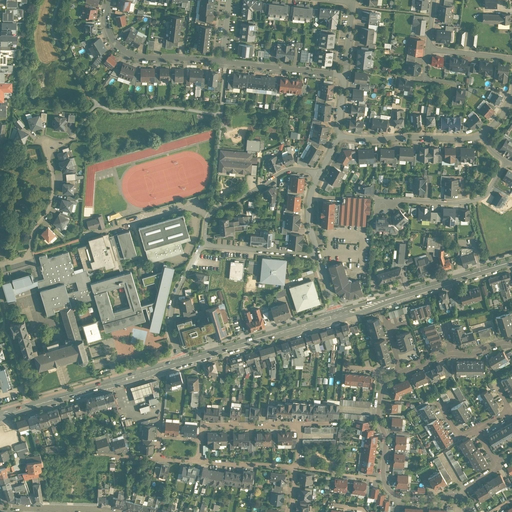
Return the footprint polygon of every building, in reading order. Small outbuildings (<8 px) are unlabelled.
[(124,0),(118,0),(117,7),(122,8),(122,9),(124,9),(129,9),(130,2),(130,1),(124,0)] [(255,0),(243,0),(242,10),(243,10),(242,16),(251,17),(252,13),(252,9),(260,10),(261,1),(256,0),(255,0)] [(417,8),(426,9),(427,0),(415,0),(415,2),(416,3),(416,6),(417,8)] [(97,9),(88,8),(88,5),(86,4),(85,7),(84,7),(83,12),(84,12),(83,17),(89,18),(89,16),(95,18),(97,9)] [(443,6),(441,5),(440,6),(439,12),(450,13),(451,7),(451,6),(443,6)] [(7,8),(6,8),(5,13),(3,13),(3,19),(4,19),(13,19),(14,14),(17,14),(17,15),(23,15),(23,9),(16,9),(7,8)] [(338,9),(326,8),(326,9),(320,8),(319,17),(323,17),(326,22),(326,26),(335,27),(336,21),(337,21),(338,9)] [(376,13),(362,11),(361,20),(369,21),(375,22),(375,21),(376,13)] [(502,15),(483,14),(483,22),(502,23),(510,23),(510,14),(502,14),(502,15)] [(124,15),(116,17),(118,25),(126,24),(124,15)] [(423,20),(413,19),(413,25),(416,25),(415,33),(424,34),(425,20),(423,20)] [(240,36),(254,38),(255,23),(241,21),(240,36)] [(13,22),(4,22),(2,22),(2,27),(3,27),(3,29),(8,30),(8,35),(11,36),(12,27),(16,27),(16,22),(13,22)] [(86,24),(85,24),(85,27),(84,27),(84,31),(85,31),(85,33),(89,33),(89,34),(89,33),(92,33),(92,34),(92,33),(96,33),(95,29),(96,29),(95,29),(95,27),(96,27),(95,27),(95,24),(94,24),(86,24)] [(131,26),(123,31),(125,34),(128,35),(130,30),(132,31),(133,29),(131,26)] [(368,28),(362,28),(361,32),(360,33),(359,36),(360,37),(361,37),(360,42),(364,42),(365,44),(367,44),(368,43),(372,43),(373,29),(374,29),(368,28)] [(132,31),(130,30),(128,35),(125,40),(131,43),(136,34),(137,33),(132,31)] [(445,31),(437,30),(436,41),(449,42),(450,32),(450,31),(445,31)] [(320,39),(334,41),(334,33),(327,32),(321,32),(320,39)] [(136,34),(131,43),(131,44),(137,47),(140,42),(143,37),(142,37),(136,34)] [(2,35),(1,35),(1,39),(0,38),(0,46),(1,47),(1,46),(10,47),(10,42),(17,42),(17,36),(11,36),(8,35),(2,35)] [(89,38),(81,41),(85,47),(88,45),(92,42),(90,38),(89,38)] [(92,42),(88,45),(91,50),(103,43),(100,38),(92,42)] [(420,40),(412,39),(412,42),(410,42),(409,42),(409,46),(421,48),(422,43),(423,43),(423,40),(420,40)] [(283,41),(278,41),(277,46),(276,56),(281,57),(281,58),(284,59),(286,44),(282,43),(283,41)] [(290,44),(286,44),(284,59),(288,59),(288,57),(294,58),(295,48),(295,43),(290,42),(290,44)] [(103,43),(91,50),(95,56),(106,49),(103,43)] [(238,54),(252,55),(252,45),(239,44),(238,54)] [(421,48),(409,46),(408,53),(416,54),(421,55),(421,48)] [(10,49),(1,49),(0,54),(0,53),(0,61),(7,61),(7,54),(11,54),(11,57),(16,57),(16,50),(10,49)] [(361,49),(358,49),(357,58),(370,59),(371,51),(368,50),(361,49)] [(100,54),(93,62),(97,65),(103,57),(100,54)] [(115,57),(111,54),(109,56),(104,61),(112,67),(116,62),(113,59),(115,57)] [(436,57),(432,56),(431,64),(434,65),(435,66),(438,66),(439,65),(442,66),(443,59),(443,57),(439,57),(439,56),(436,56),(436,57)] [(458,58),(450,57),(450,61),(449,61),(449,63),(449,69),(457,70),(458,58)] [(370,59),(357,58),(356,65),(364,66),(369,67),(370,59)] [(467,59),(458,58),(457,70),(465,71),(466,71),(466,65),(467,59)] [(492,62),(480,61),(479,64),(476,64),(476,70),(479,71),(478,73),(486,74),(487,71),(491,72),(491,71),(492,70),(492,68),(491,67),(492,62)] [(415,63),(408,62),(408,63),(408,68),(408,72),(418,73),(419,70),(420,70),(420,67),(419,67),(420,64),(415,63)] [(129,65),(123,63),(120,70),(118,75),(119,76),(125,78),(129,65)] [(508,64),(499,63),(498,69),(497,76),(500,77),(501,78),(500,81),(506,81),(507,74),(508,64)] [(0,64),(0,79),(4,80),(4,71),(13,70),(12,65),(7,65),(0,64)] [(135,67),(129,65),(125,78),(130,80),(131,80),(133,74),(135,67)] [(115,68),(110,74),(112,76),(118,78),(119,76),(118,75),(120,70),(115,68)] [(169,68),(160,68),(160,74),(160,80),(169,80),(169,68)] [(183,69),(179,69),(175,69),(175,74),(175,81),(183,81),(183,69)] [(214,72),(213,71),(211,71),(210,72),(209,72),(208,84),(214,85),(216,85),(217,81),(218,72),(214,72)] [(367,73),(355,72),(354,82),(360,83),(366,83),(367,73)] [(241,74),(234,73),(233,79),(233,87),(240,87),(240,85),(241,74)] [(248,75),(241,74),(240,85),(247,86),(248,75)] [(255,75),(248,75),(247,86),(246,87),(247,87),(246,91),(256,92),(257,85),(254,84),(255,77),(255,75)] [(268,77),(261,76),(261,78),(260,85),(257,85),(256,92),(266,93),(267,89),(268,77)] [(275,78),(268,77),(267,89),(273,90),(274,83),(275,78)] [(285,78),(281,78),(280,84),(279,90),(280,90),(286,91),(288,80),(287,80),(284,79),(285,78)] [(407,79),(403,79),(400,79),(398,88),(408,90),(409,90),(409,86),(410,81),(407,80),(407,79)] [(298,81),(295,81),(295,80),(294,80),(293,92),(299,92),(300,92),(301,86),(301,80),(298,80),(298,81)] [(4,83),(0,82),(0,97),(3,98),(3,88),(12,88),(12,83),(4,83)] [(323,83),(321,83),(321,87),(322,87),(321,90),(333,92),(333,84),(332,84),(323,83)] [(363,90),(353,89),(352,99),(362,100),(363,90)] [(465,90),(457,89),(456,96),(455,101),(457,101),(463,102),(464,95),(465,90)] [(333,92),(321,90),(321,96),(320,97),(325,98),(332,98),(333,92)] [(497,95),(495,93),(493,93),(493,94),(490,99),(498,104),(502,96),(499,94),(498,94),(497,95)] [(324,104),(319,103),(319,104),(318,111),(315,110),(315,111),(318,111),(319,111),(330,112),(331,105),(324,104)] [(486,105),(485,103),(479,109),(483,112),(482,113),(484,114),(485,114),(488,117),(494,110),(493,109),(489,106),(489,107),(486,105)] [(358,106),(351,105),(350,114),(356,114),(364,115),(365,107),(365,106),(358,106)] [(434,115),(429,116),(430,111),(431,110),(431,106),(427,106),(426,113),(426,116),(427,125),(435,124),(434,115)] [(400,110),(394,110),(394,118),(393,118),(394,127),(404,126),(403,118),(400,118),(400,116),(400,111),(400,110)] [(330,112),(319,111),(318,111),(315,111),(319,111),(318,118),(322,119),(329,120),(329,116),(330,116),(330,114),(330,112)] [(420,114),(413,115),(413,126),(421,125),(420,114)] [(474,114),(470,118),(469,119),(467,122),(467,123),(467,127),(472,128),(473,129),(476,126),(476,127),(481,123),(480,123),(482,121),(476,114),(474,114)] [(39,115),(29,118),(32,129),(42,126),(41,122),(40,118),(39,115)] [(66,118),(55,117),(55,121),(54,120),(53,125),(54,125),(54,129),(65,129),(65,126),(66,126),(66,121),(65,121),(66,118)] [(374,118),(373,117),(372,122),(371,128),(375,129),(378,130),(380,118),(374,118)] [(443,117),(442,117),(442,123),(442,125),(441,125),(441,129),(450,129),(450,128),(453,128),(453,117),(443,117)] [(386,119),(380,118),(378,130),(382,130),(385,130),(386,127),(387,120),(386,119)] [(356,120),(350,120),(349,129),(355,129),(361,130),(362,130),(363,122),(363,121),(356,120)] [(310,130),(310,131),(327,134),(328,127),(320,125),(315,124),(315,126),(314,131),(310,130)] [(28,133),(18,129),(14,139),(14,144),(19,144),(19,142),(24,144),(28,133)] [(327,134),(310,131),(314,132),(313,137),(312,139),(317,140),(325,142),(327,134)] [(504,135),(498,142),(503,145),(507,139),(508,138),(504,135)] [(511,141),(507,139),(503,145),(501,149),(503,151),(506,153),(511,142),(511,141)] [(32,145),(32,155),(42,154),(42,145),(32,145)] [(317,148),(312,145),(311,145),(308,151),(304,149),(317,157),(319,154),(321,150),(317,148)] [(290,146),(287,146),(287,150),(282,152),(282,155),(282,156),(285,162),(285,164),(294,161),(291,153),(290,146)] [(429,147),(420,147),(420,153),(419,160),(420,160),(428,161),(429,147)] [(438,147),(429,147),(428,161),(437,161),(438,154),(438,147)] [(317,157),(304,149),(308,151),(304,158),(303,158),(309,162),(313,164),(315,160),(317,157)] [(373,149),(366,150),(366,163),(374,162),(373,153),(373,149)] [(252,153),(221,150),(219,169),(250,172),(251,166),(251,164),(251,162),(252,157),(252,153)] [(350,150),(344,151),(338,160),(345,164),(346,163),(348,158),(351,158),(350,150)] [(366,150),(358,150),(358,154),(359,163),(366,163),(366,150)] [(63,152),(58,154),(60,162),(69,159),(66,151),(63,152)] [(276,156),(266,159),(268,165),(269,168),(270,168),(271,171),(280,167),(279,164),(277,158),(276,156)] [(282,156),(277,158),(279,164),(285,162),(282,156)] [(304,158),(301,157),(298,156),(297,162),(302,165),(306,165),(309,162),(303,158),(304,158)] [(60,162),(59,162),(60,165),(60,166),(61,166),(61,168),(61,169),(61,168),(63,172),(74,168),(70,158),(69,159),(60,162)] [(344,172),(334,167),(331,172),(341,178),(344,172)] [(510,182),(511,182),(511,170),(508,168),(503,177),(505,179),(504,181),(509,183),(510,182)] [(341,178),(331,172),(327,180),(329,181),(334,184),(337,185),(341,178)] [(423,179),(414,178),(414,181),(413,181),(413,189),(413,192),(424,192),(424,190),(425,190),(425,181),(424,181),(425,179),(423,179)] [(66,183),(63,183),(63,192),(73,193),(73,184),(66,183)] [(333,187),(328,184),(325,189),(330,192),(333,187)] [(276,187),(273,187),(272,188),(271,187),(261,193),(263,197),(268,194),(268,195),(268,200),(270,200),(270,209),(274,210),(275,200),(275,196),(276,187)] [(492,202),(500,207),(506,196),(498,191),(492,202)] [(370,198),(347,196),(346,204),(342,204),(334,203),(333,214),(333,223),(365,225),(366,214),(369,214),(370,198)] [(62,199),(60,208),(71,211),(73,201),(62,199)] [(321,213),(333,214),(334,203),(334,202),(323,201),(322,212),(321,212),(321,213)] [(426,208),(426,207),(422,207),(422,208),(419,208),(418,219),(429,219),(430,208),(426,208)] [(469,209),(461,209),(461,220),(469,220),(469,209)] [(400,210),(392,217),(394,220),(393,221),(394,222),(392,224),(388,223),(388,222),(386,221),(386,218),(376,218),(375,229),(387,230),(388,225),(390,226),(390,232),(395,232),(398,230),(394,225),(396,224),(399,227),(408,219),(400,210)] [(292,214),(287,213),(287,214),(286,220),(299,222),(300,218),(299,218),(299,215),(292,214)] [(333,214),(321,213),(321,215),(322,215),(321,225),(328,226),(332,226),(333,223),(333,214)] [(55,214),(51,221),(64,228),(70,219),(59,214),(58,215),(55,214)] [(183,214),(139,227),(145,248),(149,262),(183,252),(181,243),(190,240),(189,235),(183,214)] [(101,215),(95,217),(95,219),(87,221),(89,229),(98,227),(99,229),(105,227),(101,215)] [(248,216),(238,217),(238,220),(239,224),(247,223),(248,216)] [(299,222),(286,220),(285,227),(291,228),(298,228),(298,225),(299,225),(299,222)] [(229,225),(220,226),(221,234),(229,233),(229,227),(229,225)] [(60,232),(62,229),(57,226),(54,231),(63,237),(64,235),(60,232)] [(48,227),(42,233),(49,240),(55,234),(48,227)] [(44,278),(44,279),(38,281),(43,299),(47,314),(55,312),(54,310),(60,309),(72,305),(95,298),(102,319),(103,322),(105,331),(114,328),(145,319),(142,307),(146,306),(151,325),(150,329),(158,331),(173,268),(162,272),(142,277),(144,285),(155,282),(157,290),(154,301),(141,305),(131,271),(124,273),(121,274),(91,283),(87,270),(93,268),(104,264),(106,268),(112,266),(113,270),(119,268),(119,269),(117,260),(120,259),(136,254),(129,230),(109,236),(108,233),(103,235),(103,234),(88,239),(90,244),(77,247),(83,267),(74,270),(68,252),(47,258),(47,255),(46,254),(40,256),(39,256),(39,257),(41,264),(41,265),(40,265),(44,278)] [(272,232),(264,231),(261,231),(260,231),(261,231),(260,236),(251,235),(251,234),(250,243),(253,243),(253,244),(258,244),(258,243),(263,244),(262,244),(262,245),(271,246),(271,245),(271,240),(272,232)] [(290,234),(289,240),(302,242),(302,238),(302,235),(290,234)] [(439,237),(427,236),(427,245),(427,246),(433,246),(439,246),(439,237)] [(302,242),(289,240),(288,247),(301,248),(301,245),(302,245),(302,242)] [(396,260),(396,261),(399,262),(404,262),(404,259),(406,242),(398,242),(397,250),(399,250),(399,254),(397,253),(396,260)] [(448,259),(444,260),(443,255),(443,250),(438,249),(438,256),(442,270),(451,267),(448,259)] [(460,256),(463,266),(476,262),(473,252),(469,253),(467,254),(460,256)] [(419,259),(424,275),(428,274),(429,274),(427,266),(430,265),(427,257),(419,259)] [(286,260),(263,258),(261,276),(260,276),(259,282),(265,282),(265,281),(281,283),(280,290),(283,289),(286,260)] [(424,275),(419,259),(415,260),(417,268),(416,269),(418,277),(419,277),(419,276),(424,275)] [(399,262),(396,261),(396,260),(393,260),(393,261),(392,265),(392,266),(393,269),(396,277),(403,275),(401,269),(401,266),(400,267),(399,262)] [(229,261),(228,279),(242,279),(243,261),(229,261)] [(331,275),(345,271),(342,262),(332,265),(329,266),(331,275)] [(162,272),(173,268),(173,267),(166,265),(166,264),(164,263),(162,272)] [(313,269),(286,278),(287,280),(313,272),(313,269)] [(384,271),(387,280),(396,277),(393,269),(391,269),(384,271)] [(342,294),(350,280),(349,279),(347,280),(345,271),(331,275),(336,291),(342,294)] [(382,272),(376,274),(379,282),(387,280),(384,271),(382,272)] [(509,272),(501,275),(503,282),(507,295),(507,298),(511,297),(509,289),(510,289),(508,281),(511,280),(509,272)] [(10,280),(3,282),(9,301),(16,299),(14,293),(26,287),(25,283),(33,280),(31,273),(12,279),(12,280),(10,281),(10,280)] [(501,275),(496,277),(498,283),(499,287),(502,286),(502,289),(501,289),(503,295),(504,301),(508,300),(507,298),(507,295),(503,282),(501,275)] [(496,277),(488,279),(492,292),(496,291),(494,284),(498,283),(496,277)] [(312,280),(290,287),(296,305),(294,305),(296,311),(302,309),(302,308),(315,304),(315,305),(321,303),(319,297),(318,298),(312,280)] [(350,280),(342,294),(348,298),(363,293),(359,280),(352,282),(351,280),(350,280)] [(471,289),(467,290),(459,293),(461,298),(463,304),(482,298),(478,287),(471,289)] [(280,290),(274,292),(277,298),(287,294),(285,290),(285,288),(283,289),(280,290)] [(446,291),(439,294),(441,302),(443,302),(445,308),(448,307),(447,303),(449,302),(449,300),(446,291)] [(186,298),(180,299),(182,310),(183,309),(189,308),(192,308),(190,298),(190,297),(186,298)] [(461,298),(456,300),(455,308),(458,308),(459,309),(464,308),(463,304),(461,298)] [(286,302),(277,305),(278,307),(272,309),(275,319),(275,320),(291,315),(286,302)] [(428,304),(422,306),(425,315),(430,314),(428,304)] [(72,305),(60,309),(69,338),(65,339),(67,343),(71,342),(81,339),(79,330),(78,326),(72,305)] [(219,306),(206,310),(209,321),(211,329),(212,331),(214,338),(227,334),(223,322),(227,321),(227,320),(224,309),(223,308),(220,309),(219,306)] [(422,306),(416,308),(419,317),(425,315),(422,306)] [(259,308),(254,310),(256,318),(256,319),(254,320),(256,328),(260,327),(264,326),(262,318),(259,308)] [(416,308),(410,309),(411,313),(411,314),(411,315),(412,315),(413,319),(419,317),(416,308)] [(511,313),(496,317),(495,317),(496,321),(497,320),(499,326),(498,327),(499,331),(500,331),(501,334),(511,330),(511,317),(511,316),(511,312),(511,313)] [(491,313),(469,320),(472,331),(473,333),(489,328),(492,328),(495,338),(498,338),(492,320),(493,319),(491,313)] [(457,317),(451,319),(453,327),(460,326),(457,317)] [(183,320),(177,322),(184,346),(190,344),(190,343),(192,343),(192,344),(207,339),(205,333),(205,331),(211,329),(209,321),(196,325),(195,321),(192,322),(191,318),(185,320),(185,321),(183,321),(183,320)] [(379,318),(367,321),(370,331),(382,327),(379,318)] [(18,334),(25,356),(31,354),(34,353),(33,348),(24,320),(15,322),(18,334)] [(247,322),(246,322),(249,330),(253,329),(256,328),(254,320),(252,320),(247,322)] [(85,328),(88,340),(101,336),(97,324),(96,321),(83,324),(85,328)] [(341,325),(346,341),(346,343),(347,345),(350,344),(347,332),(350,331),(349,328),(347,323),(341,325)] [(434,324),(424,327),(425,332),(436,329),(434,324)] [(341,325),(335,327),(337,335),(342,334),(342,335),(340,335),(342,342),(346,341),(341,325)] [(453,327),(451,328),(452,329),(450,329),(451,332),(452,332),(454,338),(453,338),(454,341),(455,341),(455,342),(457,341),(458,345),(461,344),(461,345),(462,345),(463,346),(466,345),(465,344),(471,342),(472,344),(475,343),(474,341),(475,341),(473,333),(472,331),(466,333),(465,332),(464,332),(462,325),(460,326),(453,327)] [(382,327),(370,331),(372,336),(378,334),(383,333),(382,327)] [(332,328),(326,330),(330,341),(330,344),(332,343),(333,343),(332,338),(333,338),(333,336),(335,336),(332,328)] [(489,328),(478,332),(480,338),(491,335),(489,328)] [(436,329),(425,332),(427,337),(428,337),(437,334),(436,329)] [(326,330),(320,332),(322,339),(325,339),(325,340),(325,341),(327,350),(332,348),(331,347),(331,346),(330,344),(330,341),(326,330)] [(409,331),(396,335),(400,350),(413,346),(409,331)] [(318,332),(311,334),(314,342),(314,345),(315,348),(320,347),(318,341),(320,340),(318,332)] [(314,342),(311,334),(305,336),(307,344),(310,343),(311,346),(312,346),(313,349),(315,348),(314,345),(314,342)] [(437,334),(428,337),(430,342),(440,339),(439,334),(437,334)] [(303,337),(296,339),(302,356),(304,355),(305,355),(302,346),(305,345),(303,337)] [(79,360),(82,362),(86,361),(88,357),(82,338),(81,339),(71,342),(75,357),(78,356),(79,360)] [(302,356),(296,339),(290,341),(292,348),(295,348),(298,357),(302,356)] [(380,340),(374,342),(376,347),(386,344),(384,339),(380,340)] [(440,339),(430,342),(431,347),(431,348),(439,345),(442,344),(440,339)] [(42,344),(44,350),(59,345),(58,341),(47,344),(47,343),(42,344)] [(288,341),(281,343),(284,351),(284,353),(286,359),(290,358),(287,350),(290,349),(288,341)] [(57,363),(75,357),(71,342),(67,343),(59,345),(44,350),(38,352),(34,353),(35,355),(36,360),(38,365),(39,368),(57,363)] [(284,353),(284,351),(281,343),(275,345),(277,353),(281,352),(283,360),(286,359),(284,353)] [(386,344),(376,347),(380,363),(391,360),(386,344)] [(275,354),(273,346),(266,348),(269,356),(269,355),(271,364),(272,365),(271,365),(271,367),(275,366),(274,363),(276,362),(273,354),(275,354)] [(269,356),(266,348),(260,350),(262,357),(265,357),(268,365),(271,364),(269,355),(269,356)] [(261,368),(258,359),(260,358),(257,351),(251,352),(251,353),(253,360),(256,370),(254,370),(253,375),(261,374),(260,368),(261,368)] [(504,351),(501,352),(500,351),(498,353),(498,354),(499,354),(504,362),(509,359),(506,354),(504,351)] [(253,360),(251,353),(245,355),(247,362),(249,362),(252,371),(254,370),(256,370),(253,360)] [(504,362),(499,354),(498,354),(494,356),(499,365),(504,362)] [(243,366),(242,366),(242,364),(244,363),(242,355),(236,357),(240,371),(241,373),(244,372),(243,366)] [(302,356),(298,357),(295,358),(296,365),(303,365),(304,355),(302,356)] [(499,365),(494,356),(493,356),(491,357),(491,358),(489,359),(490,362),(493,367),(494,368),(499,365)] [(240,371),(236,357),(229,359),(232,367),(234,366),(235,369),(236,369),(237,372),(240,371)] [(469,375),(469,361),(456,361),(456,368),(455,368),(455,369),(456,369),(456,375),(469,375)] [(469,361),(469,375),(483,375),(483,369),(484,369),(484,368),(483,368),(483,361),(469,361)] [(215,363),(211,364),(211,365),(210,365),(209,365),(209,364),(207,365),(206,366),(207,366),(206,366),(208,374),(209,374),(209,377),(218,374),(217,372),(215,363)] [(450,372),(445,364),(441,365),(440,363),(434,365),(435,367),(439,376),(444,373),(446,377),(448,375),(447,373),(450,372)] [(3,390),(13,387),(6,366),(0,368),(0,383),(1,384),(3,390)] [(435,367),(430,369),(430,370),(427,372),(431,380),(434,378),(434,380),(440,377),(439,376),(435,367)] [(423,370),(418,372),(422,383),(427,381),(428,381),(424,373),(423,370)] [(180,372),(170,375),(171,380),(172,384),(176,383),(177,386),(181,384),(180,382),(183,381),(180,372)] [(422,383),(418,372),(412,375),(413,378),(417,385),(422,383)] [(509,390),(511,387),(511,373),(501,380),(505,386),(506,388),(507,388),(509,390)] [(196,376),(193,377),(188,378),(189,389),(193,389),(192,401),(197,402),(198,402),(198,401),(199,388),(198,377),(196,377),(196,376)] [(408,379),(393,386),(390,396),(398,397),(398,394),(412,388),(408,379)] [(151,382),(150,382),(153,392),(155,398),(158,397),(159,396),(157,391),(160,391),(157,380),(151,382)] [(153,392),(150,382),(151,382),(150,381),(131,387),(135,402),(145,399),(144,395),(153,392)] [(460,389),(455,392),(459,400),(464,397),(460,389)] [(487,390),(480,394),(483,399),(492,394),(490,391),(488,392),(487,390)] [(113,392),(108,394),(108,393),(104,395),(107,405),(113,403),(113,404),(114,404),(115,405),(113,406),(115,412),(118,411),(113,392)] [(492,394),(483,399),(486,404),(493,399),(491,397),(493,396),(492,394)] [(104,395),(101,396),(96,397),(99,407),(105,405),(106,408),(108,407),(107,405),(104,395)] [(96,397),(86,400),(88,404),(86,405),(88,412),(92,410),(92,409),(99,407),(96,397)] [(493,399),(486,404),(488,408),(497,403),(496,401),(494,402),(493,399)] [(427,401),(414,408),(416,411),(418,409),(428,403),(427,401)] [(78,402),(73,404),(76,412),(77,416),(82,414),(80,409),(78,402)] [(292,403),(285,402),(284,405),(283,416),(287,416),(288,415),(291,416),(290,417),(291,417),(291,415),(292,403)] [(307,404),(292,402),(292,403),(291,415),(294,415),(297,416),(299,416),(303,416),(305,416),(307,404)] [(463,402),(451,409),(452,411),(452,412),(453,413),(454,414),(455,417),(456,419),(457,419),(458,422),(471,414),(463,402)] [(394,403),(386,403),(386,411),(396,412),(397,404),(394,403)] [(428,403),(418,409),(421,414),(433,407),(432,405),(430,406),(428,403)] [(497,403),(488,408),(491,413),(498,409),(497,407),(499,406),(497,403)] [(72,415),(71,415),(70,413),(76,412),(73,404),(66,406),(68,414),(69,417),(70,421),(73,420),(72,415)] [(284,405),(276,404),(276,406),(275,415),(278,415),(278,416),(282,416),(283,416),(284,405)] [(313,404),(307,404),(305,416),(306,416),(311,416),(310,417),(312,417),(312,416),(313,404)] [(276,406),(268,405),(267,416),(275,417),(275,415),(276,406)] [(66,406),(59,408),(62,416),(60,416),(61,418),(61,420),(65,419),(64,415),(68,414),(66,406)] [(212,407),(205,406),(204,418),(206,418),(207,417),(208,419),(210,419),(212,407)] [(233,406),(233,408),(231,408),(230,417),(240,418),(241,406),(233,406)] [(218,408),(212,407),(210,419),(213,419),(214,418),(215,419),(217,419),(218,412),(219,408),(218,408)] [(259,407),(250,407),(249,417),(258,418),(259,407)] [(433,407),(421,414),(424,419),(426,417),(434,413),(432,410),(434,408),(433,407)] [(58,409),(47,412),(50,421),(54,420),(54,422),(58,421),(58,419),(61,418),(60,416),(58,409)] [(47,412),(38,415),(41,426),(51,423),(50,421),(47,412)] [(38,415),(28,417),(31,427),(36,425),(37,427),(41,426),(38,415)] [(28,417),(17,421),(19,428),(19,429),(28,427),(29,431),(32,430),(31,427),(28,417)] [(429,423),(427,424),(430,429),(442,422),(441,420),(439,421),(437,418),(429,423)] [(353,420),(352,424),(356,424),(355,427),(362,428),(369,429),(370,427),(368,426),(369,421),(368,421),(366,421),(362,421),(359,421),(356,420),(353,420)] [(442,422),(430,429),(432,434),(443,428),(441,425),(443,423),(442,422)] [(511,422),(489,436),(495,447),(511,437),(511,422)] [(443,428),(432,434),(435,438),(447,431),(447,430),(444,431),(443,428)] [(447,431),(435,438),(438,443),(448,437),(446,434),(448,433),(447,431)] [(219,433),(208,433),(208,445),(208,446),(219,446),(219,444),(219,433)] [(448,437),(438,443),(441,448),(453,441),(452,439),(450,440),(448,437)] [(106,438),(101,439),(104,450),(106,449),(108,451),(109,448),(107,442),(106,438)] [(124,438),(119,440),(122,450),(123,450),(125,451),(127,449),(124,438)] [(470,438),(460,444),(463,449),(473,443),(471,441),(471,440),(470,438)] [(104,450),(101,439),(96,441),(97,445),(99,451),(104,450)] [(119,440),(113,441),(115,445),(117,452),(122,450),(119,440)] [(473,443),(463,449),(466,454),(467,453),(476,449),(476,448),(474,446),(473,443)] [(142,444),(141,444),(140,451),(152,452),(152,449),(153,449),(153,445),(151,445),(142,444)] [(476,449),(467,453),(470,459),(480,453),(479,450),(477,447),(476,448),(476,449)] [(21,449),(17,451),(21,463),(27,462),(26,457),(25,454),(25,451),(24,451),(23,449),(21,449)] [(7,450),(0,452),(0,459),(9,457),(7,450)] [(480,453),(470,459),(473,464),(483,458),(482,455),(481,452),(480,453)] [(483,458),(473,464),(477,470),(487,464),(485,460),(483,458)] [(42,460),(27,462),(28,472),(38,470),(41,470),(41,465),(43,465),(42,460)] [(441,462),(436,465),(440,471),(441,472),(445,470),(441,462)] [(13,465),(0,468),(0,477),(8,475),(6,470),(9,469),(10,471),(11,470),(11,471),(15,470),(13,465)] [(169,467),(162,465),(159,475),(166,477),(169,467)] [(196,468),(183,465),(180,480),(193,483),(196,468)] [(207,468),(203,467),(200,481),(207,483),(207,482),(210,469),(207,469),(207,468)] [(225,472),(210,469),(207,482),(223,485),(224,481),(225,472)] [(28,472),(23,473),(24,477),(25,480),(32,477),(33,477),(39,476),(38,470),(28,472)] [(243,474),(225,470),(225,472),(224,481),(241,485),(243,474)] [(247,472),(244,472),(244,470),(243,474),(241,485),(240,487),(241,487),(241,486),(246,487),(246,486),(252,487),(254,472),(253,472),(253,473),(250,473),(250,471),(247,470),(247,472)] [(440,471),(437,472),(437,471),(434,472),(434,474),(433,474),(432,473),(430,475),(430,476),(428,477),(435,490),(438,488),(439,488),(440,487),(442,486),(443,485),(444,485),(447,483),(445,480),(444,478),(441,472),(440,471)] [(284,474),(271,472),(270,480),(274,480),(273,483),(274,483),(275,484),(277,484),(283,485),(284,485),(285,476),(283,476),(284,474)] [(305,474),(302,473),(301,477),(300,477),(299,482),(305,483),(306,483),(307,484),(308,483),(309,483),(309,479),(311,479),(311,476),(311,475),(305,474)] [(504,480),(501,474),(498,476),(497,476),(495,478),(500,488),(506,484),(507,484),(504,480)] [(495,478),(494,478),(492,479),(492,480),(490,481),(489,481),(495,491),(500,488),(495,478)] [(9,481),(1,483),(3,488),(11,486),(14,485),(16,485),(14,480),(13,480),(10,481),(9,481)] [(495,491),(489,481),(487,482),(487,483),(484,484),(490,494),(491,494),(490,493),(495,491)] [(16,485),(14,485),(16,491),(19,490),(26,487),(24,482),(16,485)] [(40,483),(33,484),(34,492),(30,494),(33,502),(43,503),(40,483)] [(490,494),(484,484),(482,486),(480,488),(480,487),(485,497),(490,494)] [(11,486),(3,488),(7,499),(15,497),(11,486)] [(26,487),(19,490),(21,497),(29,495),(26,487)] [(480,487),(477,489),(475,491),(475,492),(479,499),(480,500),(485,497),(480,487)] [(106,495),(100,495),(100,493),(101,493),(101,488),(98,488),(98,504),(105,504),(106,495)] [(133,502),(126,500),(124,508),(124,509),(132,511),(135,497),(136,497),(136,496),(137,493),(133,492),(132,499),(133,500),(133,502)] [(280,493),(273,492),(273,493),(272,497),(271,497),(271,503),(274,503),(275,504),(276,504),(277,503),(282,504),(282,500),(283,501),(284,497),(283,497),(283,494),(280,493)] [(117,498),(113,497),(111,505),(118,507),(120,499),(121,493),(119,493),(117,498)] [(118,507),(124,508),(126,500),(122,499),(123,494),(121,493),(120,499),(118,507)] [(136,497),(135,497),(132,511),(136,511),(140,511),(143,504),(143,502),(140,501),(141,499),(136,497)] [(143,504),(140,511),(147,511),(150,500),(148,500),(147,503),(148,503),(147,505),(143,504)] [(150,500),(147,511),(154,511),(156,507),(150,506),(151,505),(152,505),(153,501),(150,500)] [(167,510),(162,508),(160,511),(170,511),(172,504),(169,503),(167,510)]
